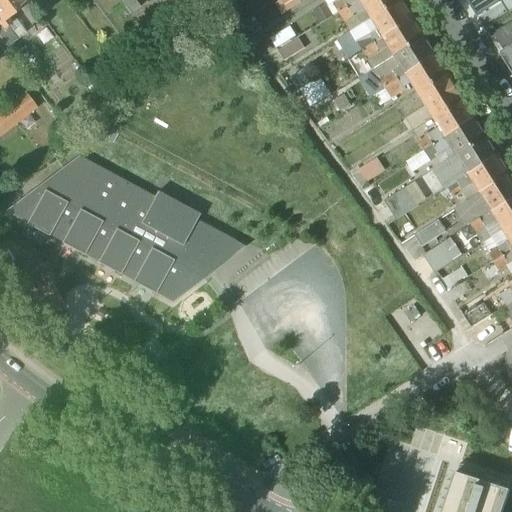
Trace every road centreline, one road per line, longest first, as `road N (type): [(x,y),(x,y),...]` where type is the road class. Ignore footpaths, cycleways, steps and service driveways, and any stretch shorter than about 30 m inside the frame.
road 1 (tertiary): [(266,511),(81,415),(0,360)]
road 2 (residential): [(436,0),(511,121)]
